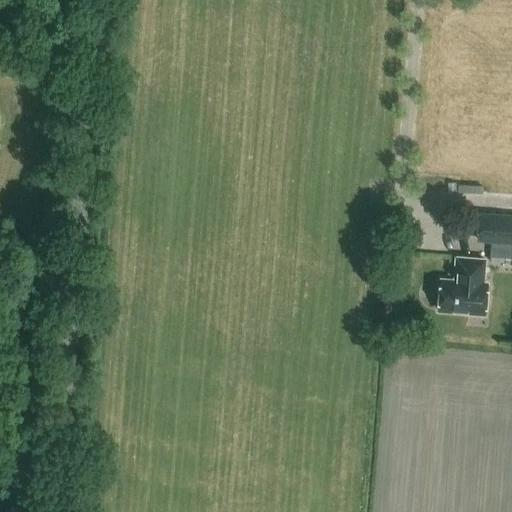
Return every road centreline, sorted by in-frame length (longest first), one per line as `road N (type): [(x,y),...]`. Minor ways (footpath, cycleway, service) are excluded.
road 1 (unclassified): [(50,511),(94,0)]
road 2 (track): [(407,213),(420,0)]
